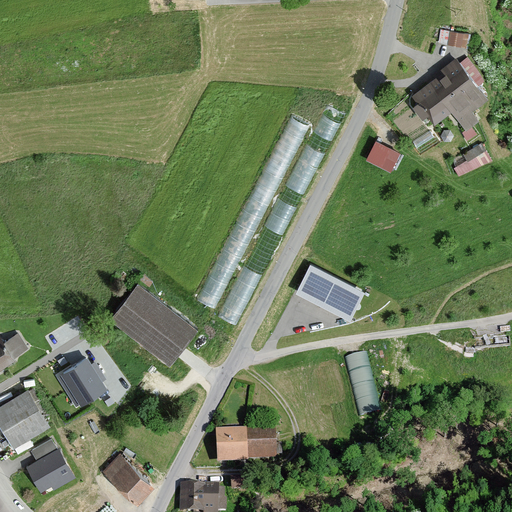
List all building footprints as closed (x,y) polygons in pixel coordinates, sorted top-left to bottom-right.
[(460,46),(463,32),(450,30),(447,44),(460,46)] [(487,98),(455,57),(409,93),(416,101),(411,106),(421,118),(426,115),(433,124),(450,111),(466,130),(478,120),(471,111),(487,98)] [(322,163),(345,110),(327,102),(307,148),(315,151),(312,158),(322,163)] [(304,137),(312,120),(293,112),(285,129),(304,137)] [(398,151),(374,139),(364,158),(389,170),(398,151)] [(455,163),(459,172),(491,157),(482,139),(464,148),(468,156),(455,163)] [(238,326),(278,237),(273,235),(276,229),(272,227),(268,237),(258,233),(219,317),(238,326)] [(365,289),(310,261),(296,290),(350,318),(365,289)] [(197,328),(135,286),(108,319),(168,366),(197,328)] [(5,343),(0,335),(0,366),(14,357),(5,343)] [(18,335),(5,343),(14,357),(27,349),(18,335)] [(368,349),(347,354),(360,412),(381,407),(368,349)] [(106,385),(87,355),(62,370),(81,400),(106,385)] [(26,386),(0,402),(0,424),(12,444),(49,422),(26,386)] [(275,430),(215,431),(214,466),(247,465),(247,460),(278,459),(275,430)] [(75,476),(52,436),(30,449),(36,458),(25,464),(40,491),(51,485),(53,489),(75,476)] [(154,484),(118,453),(102,472),(137,503),(154,484)] [(212,484),(179,485),(178,511),(216,511),(218,492),(212,491),(212,484)]
